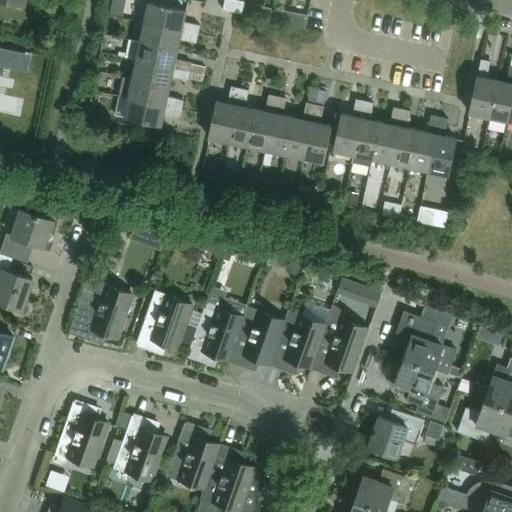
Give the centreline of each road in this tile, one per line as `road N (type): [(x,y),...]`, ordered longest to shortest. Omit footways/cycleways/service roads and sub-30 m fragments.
road 1 (residential): [(275,439),(240,401),(92,366),(47,392),(4,511)]
road 2 (residential): [(275,439),(330,452),(386,306)]
road 3 (residential): [(437,59),(368,46),(348,34),(345,0)]
